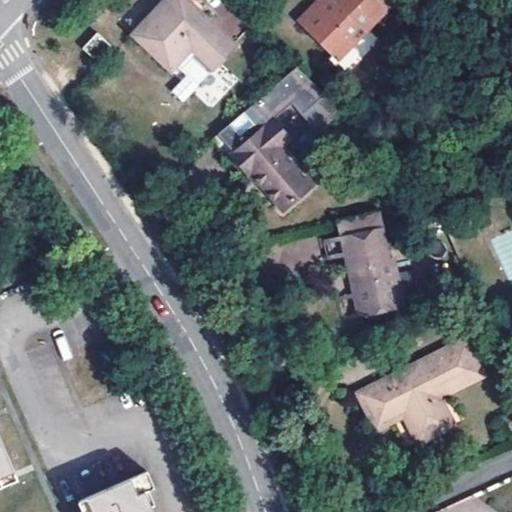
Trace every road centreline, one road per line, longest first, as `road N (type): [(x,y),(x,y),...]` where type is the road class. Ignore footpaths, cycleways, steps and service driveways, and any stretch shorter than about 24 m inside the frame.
road 1 (residential): [(0,43),(203,360),(266,511)]
road 2 (unknown): [(0,343),(61,451),(128,433),(146,444),(181,511)]
